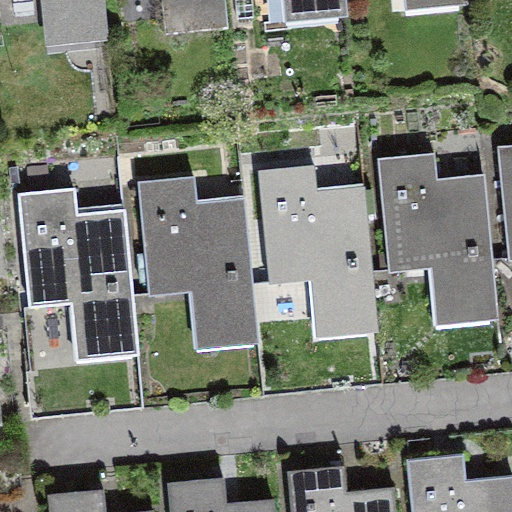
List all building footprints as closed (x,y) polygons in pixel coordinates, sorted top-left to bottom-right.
[(52,0),(55,21),(96,17),(98,40),(107,39),(103,0),(52,0)] [(173,0),(175,9),(216,5),(218,28),(227,27),(224,0),(173,0)] [(335,0),(338,16),(347,15),(345,0),(335,0)] [(511,146),(499,148),(510,260),(511,260),(511,146)] [(433,153),(378,158),(389,271),(430,267),(436,326),(497,320),(484,183),(437,187),(433,153)] [(314,165),(258,171),(269,284),(311,280),(317,339),(378,333),(364,195),(317,200),(314,165)] [(195,177),(139,182),(150,295),(203,290),(206,324),(247,320),(250,343),(259,342),(245,207),(198,211),(195,177)] [(75,189),(19,194),(30,307),(83,302),(86,336),(127,332),(130,355),(139,354),(126,219),(78,223),(75,189)] [(463,456),(407,461),(412,511),(511,511),(511,485),(466,490),(463,456)] [(343,467),(287,472),(290,511),(395,511),(394,496),(346,501),(343,467)] [(227,511),(224,478),(169,483),(171,511),(275,511),(275,508),(232,511),(227,511)] [(105,511),(104,490),(48,495),(49,511),(105,511)]
